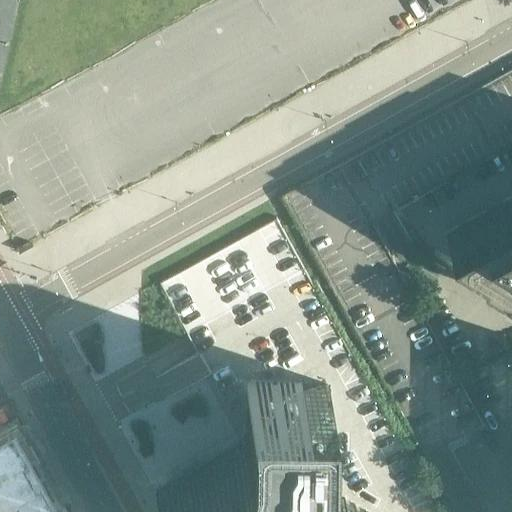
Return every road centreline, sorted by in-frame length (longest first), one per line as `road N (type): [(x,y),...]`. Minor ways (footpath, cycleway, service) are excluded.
road 1 (unclassified): [(2,321),(511,40)]
road 2 (unclassified): [(103,511),(2,321)]
